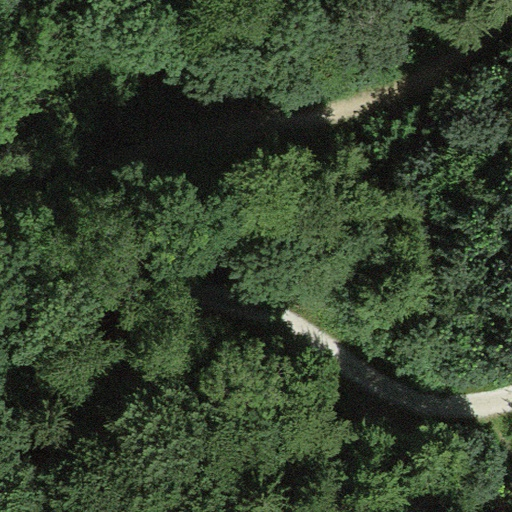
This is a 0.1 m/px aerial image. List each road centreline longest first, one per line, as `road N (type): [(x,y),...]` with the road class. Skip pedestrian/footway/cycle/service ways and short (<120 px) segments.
road 1 (track): [(0,200),(85,151),(410,90),(511,27)]
road 2 (track): [(511,393),(425,406),(264,313),(158,294),(0,304)]
